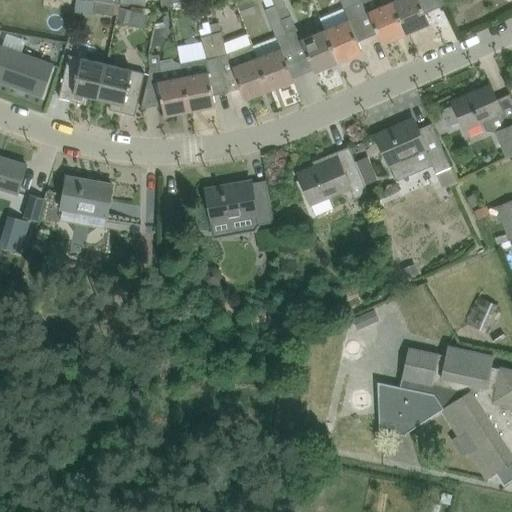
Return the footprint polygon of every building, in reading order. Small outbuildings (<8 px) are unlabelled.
[(115,3),(95,0),(93,13),(113,15),(115,3)] [(272,0),(274,5),(287,32),(297,28),(291,15),(290,15),(283,0),(272,0)] [(327,29),(340,61),(363,51),(359,41),(370,37),(354,0),(340,0),(349,20),(327,29)] [(354,0),(370,37),(378,33),(382,43),(408,32),(394,0),(354,0)] [(394,0),(408,32),(430,23),(421,0),(394,0)] [(193,6),(195,15),(206,13),(204,4),(193,6)] [(271,24),(277,37),(287,32),(274,5),(265,9),(271,24)] [(132,9),(120,6),(117,20),(129,22),(132,9)] [(229,10),(235,31),(246,28),(241,7),(229,10)] [(302,40),(315,72),(340,61),(327,29),(302,40)] [(222,31),(212,34),(228,92),(228,93),(242,88),(246,99),(269,90),(260,68),(256,58),(251,45),(228,55),(222,31)] [(212,34),(208,35),(201,37),(206,58),(181,63),(190,110),(216,105),(214,95),(228,92),(212,34)] [(54,65),(1,46),(0,48),(0,79),(43,95),(54,65)] [(260,68),(269,90),(294,80),(282,48),(256,58),(260,68)] [(190,110),(181,63),(172,60),(166,61),(160,65),(159,54),(148,56),(149,73),(147,84),(160,82),(164,104),(165,115),(190,110)] [(99,98),(108,64),(69,55),(59,97),(85,103),(87,96),(99,98)] [(135,115),(146,73),(108,64),(99,98),(112,101),(110,109),(135,115)] [(465,129),(482,121),(487,130),(495,132),(507,157),(511,154),(511,95),(511,93),(497,99),(491,84),(453,101),(455,105),(445,109),(444,113),(448,123),(452,124),(461,120),(465,129)] [(457,180),(451,166),(432,123),(419,129),(414,118),(377,134),(397,180),(432,164),(443,187),(457,180)] [(350,189),(364,183),(350,146),(323,157),(325,163),(299,173),(311,204),(312,203),(316,214),(334,207),(330,197),(350,189)] [(0,187),(18,193),(27,164),(0,155),(0,187)] [(62,209),(64,210),(107,217),(113,184),(93,180),(93,184),(67,180),(62,209)] [(274,221),(267,180),(252,182),(252,180),(206,189),(212,221),(257,213),(259,224),(274,221)] [(480,203),(474,193),(467,197),(473,207),(480,203)] [(25,217),(38,221),(45,198),(31,194),(25,217)] [(511,199),(488,209),(487,205),(475,210),(478,218),(490,213),(493,220),(495,220),(497,225),(503,223),(507,233),(496,238),(498,243),(511,237),(511,199)] [(10,215),(0,244),(0,246),(20,253),(21,250),(31,221),(10,215)] [(262,250),(279,246),(275,227),(258,230),(262,250)] [(402,268),(407,279),(419,274),(415,263),(402,268)] [(339,312),(352,307),(348,297),(335,302),(339,312)] [(471,325),(488,332),(498,312),(480,305),(471,325)] [(353,319),(358,329),(380,319),(375,308),(353,319)] [(277,324),(288,322),(286,311),(275,312),(277,324)] [(502,329),(492,337),(497,344),(507,336),(502,329)] [(511,368),(500,366),(500,368),(492,367),(495,355),(449,345),(448,347),(446,355),(426,351),(409,347),(401,387),(379,382),(380,430),(404,434),(442,408),(459,434),(452,439),(464,457),(471,452),(487,477),(488,478),(496,472),(504,485),(511,480),(511,368)]
